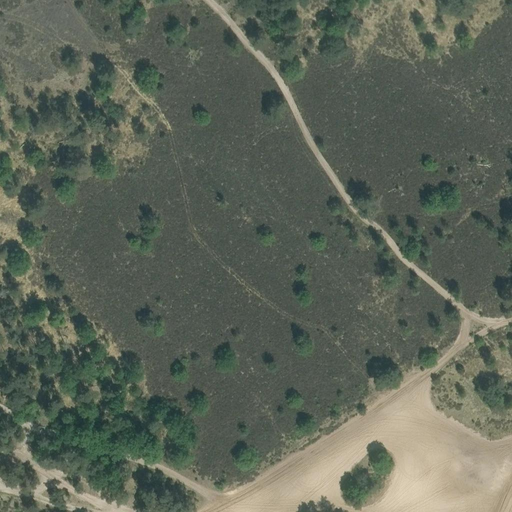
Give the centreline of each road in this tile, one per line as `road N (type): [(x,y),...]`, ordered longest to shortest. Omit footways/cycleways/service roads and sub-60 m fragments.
road 1 (track): [(511,319),(493,323),(395,254),(384,232),(363,220),(277,80),(206,0)]
road 2 (track): [(268,511),(294,477),(493,323)]
road 3 (track): [(0,443),(107,511)]
